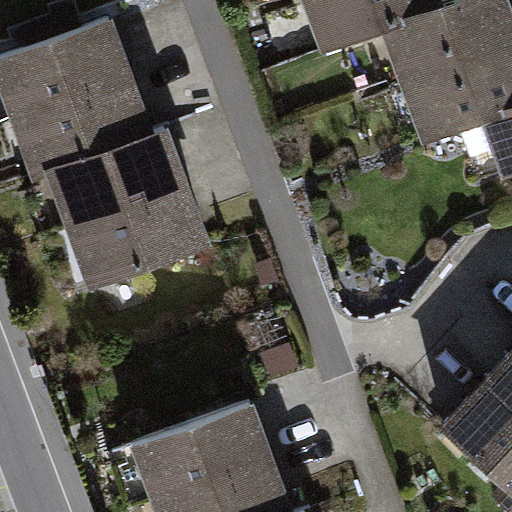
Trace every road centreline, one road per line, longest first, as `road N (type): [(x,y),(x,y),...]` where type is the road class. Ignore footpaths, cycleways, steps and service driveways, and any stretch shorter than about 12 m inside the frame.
road 1 (residential): [(196,0),(391,511)]
road 2 (residential): [(0,392),(43,511)]
